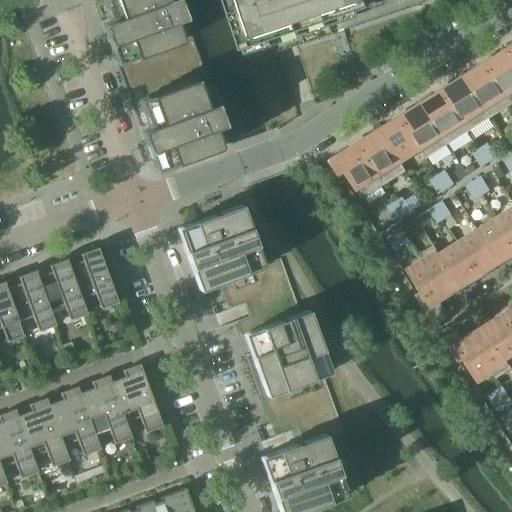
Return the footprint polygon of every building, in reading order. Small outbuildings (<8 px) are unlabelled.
[(92,0),(107,39),(113,54),(117,66),(146,145),(151,161),(156,172),(222,148),(231,144),(224,126),(209,84),(185,19),(178,0),(92,0)] [(370,6),(367,0),(226,0),(243,49),(329,20),(370,6)] [(511,57),(506,48),(485,62),(511,104),(511,57)] [(511,104),(485,62),(464,75),(491,118),(511,104)] [(491,118),(464,75),(442,89),(469,131),(491,118)] [(442,89),(421,102),(448,145),(469,131),(442,89)] [(421,102),(400,115),(427,158),(448,145),(421,102)] [(427,158),(400,115),(379,129),(406,172),(406,171),(401,163),(421,150),(426,159),(427,158)] [(379,129),(357,142),(384,185),(406,172),(379,129)] [(384,185),(357,142),(330,160),(340,175),(345,172),(362,199),(384,185)] [(488,144),(480,148),(489,162),(496,157),(488,144)] [(489,162),(480,148),(473,153),(481,167),(489,162)] [(445,171),(438,175),(446,189),(454,184),(445,171)] [(446,189),(438,175),(430,180),(439,194),(446,189)] [(490,190),(481,177),(474,182),(482,195),(490,190)] [(482,195),(474,182),(466,186),(475,200),(482,195)] [(403,197),(395,202),(404,216),(411,211),(403,197)] [(451,215),(443,201),(435,206),(444,220),(451,215)] [(404,216),(395,202),(387,207),(396,221),(404,216)] [(182,226),(176,229),(182,244),(199,291),(218,284),(228,310),(244,305),(246,311),(248,317),(233,323),(238,338),(244,336),(249,350),(250,353),(244,355),(274,438),(290,432),(292,436),(295,444),(266,455),(265,455),(260,457),(265,473),(279,511),(302,511),(317,507),(347,496),(346,494),(364,487),(323,375),(330,372),(308,310),(306,311),(304,307),(299,309),(280,259),(263,265),(241,205),(239,206),(220,213),(219,213),(209,217),(186,225),(182,226)] [(444,220),(435,206),(427,211),(436,224),(444,220)] [(511,207),(497,218),(511,241),(511,207)] [(511,256),(511,241),(497,218),(477,230),(499,264),(511,256)] [(410,241),(402,227),(394,232),(403,246),(410,241)] [(477,230),(458,242),(480,276),(499,264),(477,230)] [(403,246),(394,232),(386,237),(395,250),(403,246)] [(480,276),(458,242),(439,254),(434,245),(433,246),(461,289),(480,276)] [(461,289),(433,246),(419,255),(446,298),(461,289)] [(97,247),(65,259),(85,314),(86,313),(81,298),(94,293),(100,308),(117,302),(97,247)] [(446,298),(419,255),(418,255),(421,260),(407,270),(421,293),(416,296),(432,321),(446,312),(440,302),(446,298)] [(85,314),(65,259),(34,270),(54,325),(55,325),(50,310),(63,305),(69,320),(85,314)] [(54,325),(34,270),(3,282),(23,336),(24,336),(18,321),(32,316),(37,331),(54,325)] [(23,336),(3,282),(0,282),(0,327),(1,327),(6,343),(23,336)] [(511,327),(504,314),(484,326),(511,369),(511,368),(507,360),(511,356),(511,327)] [(484,326),(470,335),(497,378),(511,369),(484,326)] [(497,378),(470,335),(464,339),(457,329),(443,338),(459,363),(464,360),(478,383),(493,374),(496,379),(497,378)] [(71,343),(62,346),(67,358),(75,355),(71,343)] [(108,375),(107,375),(130,438),(131,437),(126,423),(139,417),(145,433),(162,426),(140,364),(122,370),(124,377),(111,382),(108,375)] [(130,438),(107,375),(91,381),(93,388),(80,393),(77,386),(76,387),(99,449),(100,449),(94,434),(108,429),(114,444),(130,438)] [(99,449),(76,387),(60,393),(62,399),(48,404),(46,398),(45,398),(68,461),(69,460),(63,445),(77,440),(82,455),(99,449)] [(503,387),(495,391),(503,405),(511,400),(503,387)] [(503,405),(495,391),(487,396),(496,410),(503,405)] [(15,409),(14,410),(37,472),(38,472),(32,457),(46,452),(51,467),(68,461),(45,398),(28,404),(31,411),(17,416),(15,409)] [(0,468),(5,483),(6,483),(1,468),(14,463),(20,478),(37,472),(14,410),(0,414),(0,468)] [(511,428),(511,418),(508,412),(500,417),(509,430),(511,428)] [(145,449),(136,452),(141,464),(149,461),(145,449)] [(151,500),(155,511),(193,511),(185,488),(160,497),(161,501),(154,504),(153,500),(151,500)] [(155,511),(151,500),(135,506),(136,510),(131,511),(128,511),(128,509),(126,509),(127,511),(155,511)]
